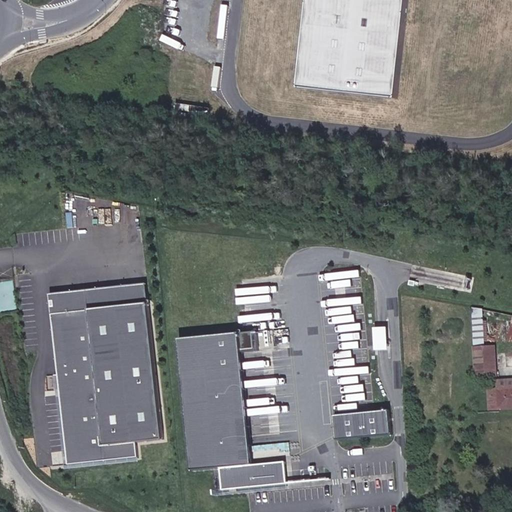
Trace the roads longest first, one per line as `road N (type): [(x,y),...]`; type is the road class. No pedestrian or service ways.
road 1 (unknown): [(328,451),(310,381),(302,271),(305,258),(326,248),(359,249),(386,265),(402,446)]
road 2 (unknown): [(22,263),(32,358),(23,386),(40,458)]
